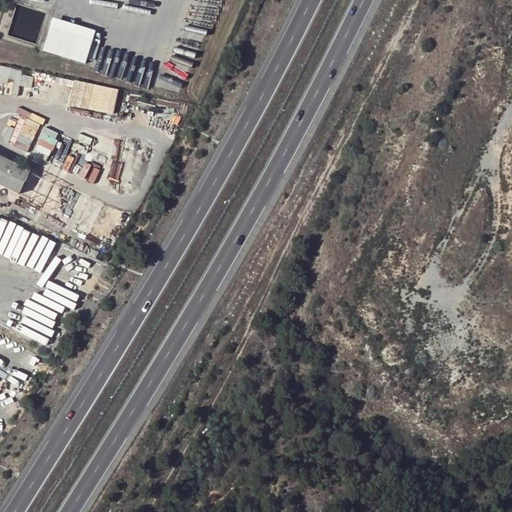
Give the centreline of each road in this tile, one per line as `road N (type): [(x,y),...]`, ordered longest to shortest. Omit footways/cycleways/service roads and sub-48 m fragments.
road 1 (motorway): [(308,0),(196,212),(14,511)]
road 2 (motorway): [(74,511),(361,0)]
